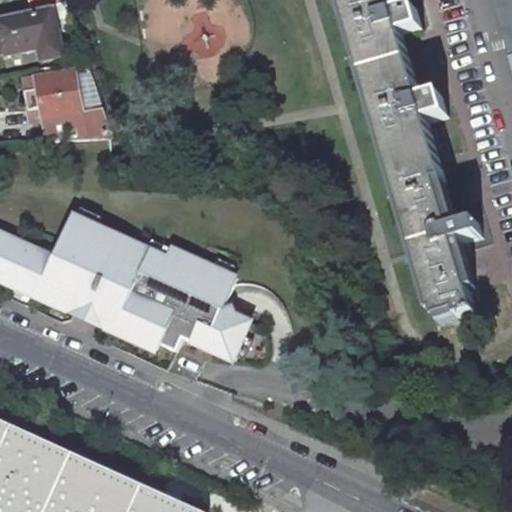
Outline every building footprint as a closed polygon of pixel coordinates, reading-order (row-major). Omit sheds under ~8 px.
[(65,0),(28,0),(30,9),(66,1),(65,0)] [(475,315),(454,245),(479,237),(473,220),(449,226),(439,188),(447,186),(432,131),(448,126),(441,102),(425,106),(407,44),(423,39),(416,14),(399,18),(394,0),(342,0),(432,322),(453,316),(454,322),(475,315)] [(511,0),(493,0),(509,56),(511,55),(511,0)] [(66,1),(30,9),(0,15),(0,40),(8,38),(10,44),(36,39),(41,59),(61,54),(57,30),(75,27),(66,1)] [(81,109),(73,69),(34,77),(42,117),(46,138),(111,135),(101,105),(81,109)] [(42,117),(34,77),(21,80),(29,120),(42,117)] [(238,279),(174,251),(170,260),(75,217),(57,257),(0,231),(0,282),(58,308),(61,301),(77,308),(103,320),(120,328),(116,335),(136,343),(139,336),(177,354),(183,340),(234,363),(252,323),(224,310),(238,279)] [(58,308),(57,312),(72,319),(77,308),(61,301),(58,308)] [(453,316),(432,322),(434,328),(454,322),(453,316)] [(103,320),(98,331),(115,338),(116,335),(120,328),(103,320)] [(0,511),(194,511),(0,420),(0,511)]
